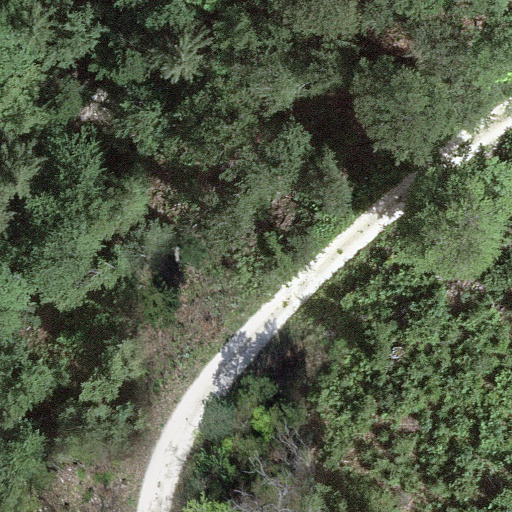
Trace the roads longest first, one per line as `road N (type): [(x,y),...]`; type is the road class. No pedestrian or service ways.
road 1 (track): [(153,511),(186,416),(244,346),(383,213),(511,116)]
road 2 (track): [(0,211),(217,0)]
